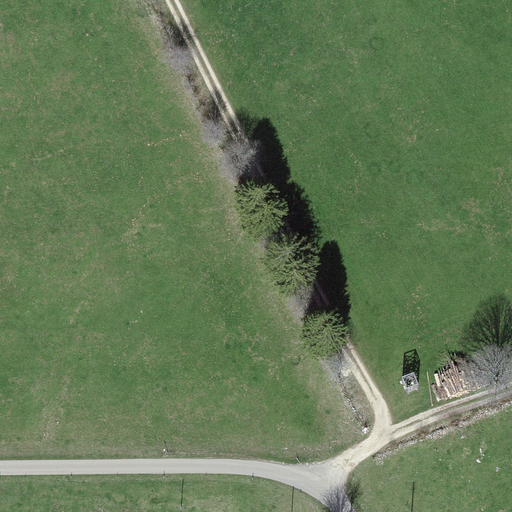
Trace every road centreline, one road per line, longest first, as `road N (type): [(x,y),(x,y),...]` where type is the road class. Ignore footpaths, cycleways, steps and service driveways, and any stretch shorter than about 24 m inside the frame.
road 1 (track): [(318,484),(372,439),(385,411),(171,0)]
road 2 (unclassified): [(348,511),(332,488),(249,463),(0,464)]
